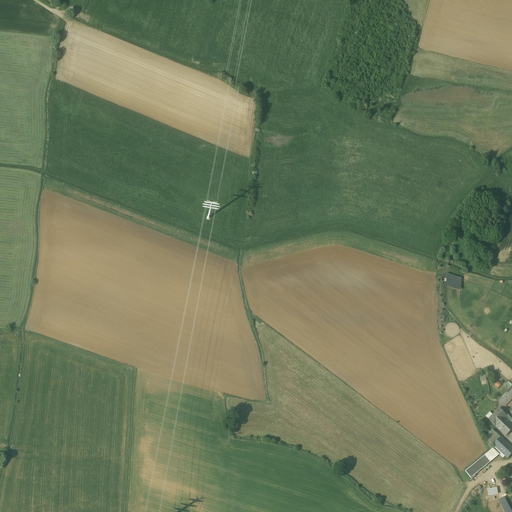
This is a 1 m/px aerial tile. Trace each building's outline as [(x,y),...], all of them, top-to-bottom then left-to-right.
[(511,394),(507,391),(499,401),(506,406),(511,399),(511,394)] [(511,429),(511,425),(504,417),(506,415),(500,409),(489,420),(495,426),(506,436),(511,429)] [(511,454),(511,448),(500,438),(493,445),(508,459),(511,454)] [(485,456),(465,472),(471,479),(490,463),(485,456)] [(509,491),(501,477),(498,479),(506,493),(509,491)] [(509,511),(500,495),(496,496),(504,511),(509,511)]
